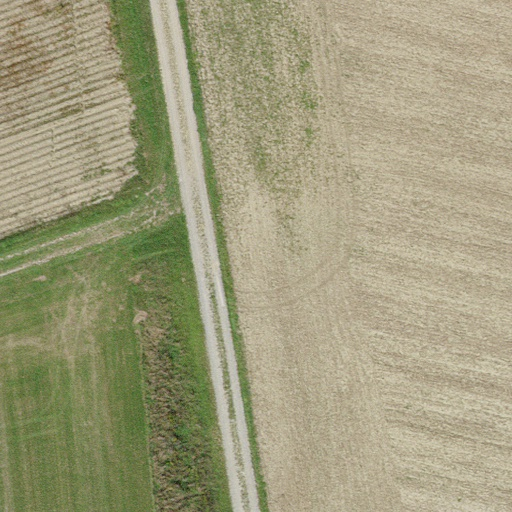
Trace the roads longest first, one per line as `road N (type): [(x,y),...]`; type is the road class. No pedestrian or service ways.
road 1 (track): [(246,511),(158,0)]
road 2 (track): [(0,264),(192,196)]
